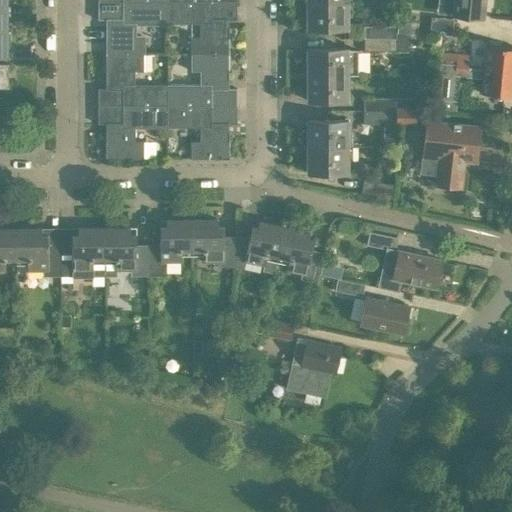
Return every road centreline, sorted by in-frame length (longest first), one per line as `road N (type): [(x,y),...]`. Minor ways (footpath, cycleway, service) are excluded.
road 1 (residential): [(511,278),(481,322),(399,400),(380,444),(368,511)]
road 2 (residential): [(255,170),(244,177),(68,175)]
road 3 (residential): [(68,175),(67,0)]
road 4 (residential): [(264,0),(262,156),(255,170)]
